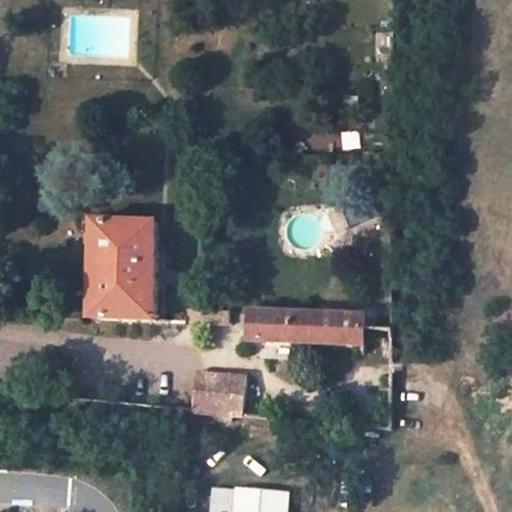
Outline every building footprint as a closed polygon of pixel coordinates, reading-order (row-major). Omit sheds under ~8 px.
[(157,321),(161,222),(94,221),(91,319),(157,321)] [(254,313),(201,311),(200,325),(253,327),(254,313)] [(364,345),(365,317),(254,313),(253,327),(253,341),(364,345)] [(208,413),(221,414),(234,415),(245,416),(247,376),(197,373),(194,411),(208,413)] [(214,511),(285,511),(287,494),(237,491),(237,493),(216,491),(214,511)]
